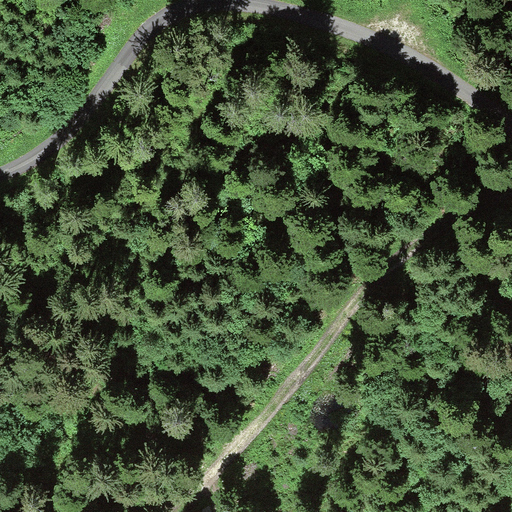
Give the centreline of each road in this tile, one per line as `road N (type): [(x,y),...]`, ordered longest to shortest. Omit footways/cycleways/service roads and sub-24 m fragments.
road 1 (unclassified): [(511,122),(434,68),(337,24),(202,0),(159,16),(71,123),(0,170)]
road 2 (track): [(181,511),(371,285),(445,223),(511,189)]
